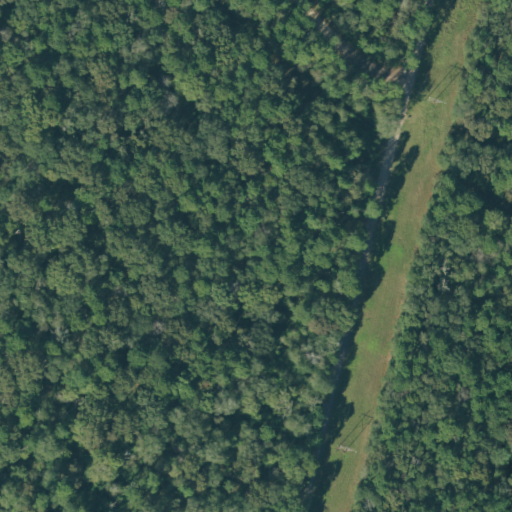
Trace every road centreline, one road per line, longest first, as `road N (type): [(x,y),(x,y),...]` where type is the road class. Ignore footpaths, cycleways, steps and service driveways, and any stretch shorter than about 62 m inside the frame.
road 1 (residential): [(304,511),(433,0)]
road 2 (residential): [(406,111),(296,0)]
